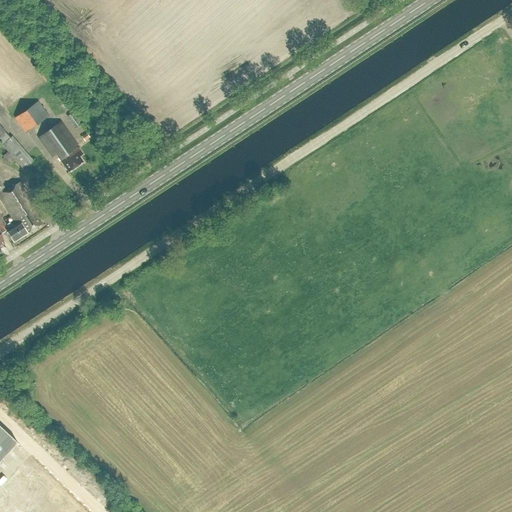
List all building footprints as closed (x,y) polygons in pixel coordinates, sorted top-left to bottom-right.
[(15,117),(25,131),(49,116),(38,101),(15,117)] [(67,116),(75,128),(82,123),(74,112),(67,116)] [(83,155),(78,148),(79,148),(61,123),(39,138),(52,157),(56,154),(69,172),(83,162),(79,157),(83,155)] [(5,132),(0,136),(0,143),(8,152),(11,157),(23,170),(23,169),(34,160),(12,135),(10,137),(5,132)] [(89,138),(86,133),(81,136),(84,141),(89,138)] [(3,156),(6,161),(11,157),(7,153),(3,156)] [(0,198),(14,220),(22,214),(26,212),(23,207),(32,202),(20,182),(6,191),(0,181),(0,198)] [(42,216),(32,202),(23,207),(26,212),(22,214),(25,219),(20,222),(27,233),(42,224),(38,218),(42,216)] [(0,214),(0,231),(1,233),(6,231),(13,242),(27,233),(20,222),(25,219),(22,214),(14,220),(17,224),(9,229),(0,214)] [(0,459),(16,442),(0,426),(0,459)] [(31,453),(35,457),(43,449),(39,445),(31,453)] [(24,474),(47,495),(55,486),(33,466),(24,474)] [(58,511),(16,472),(0,488),(0,511),(58,511)]
